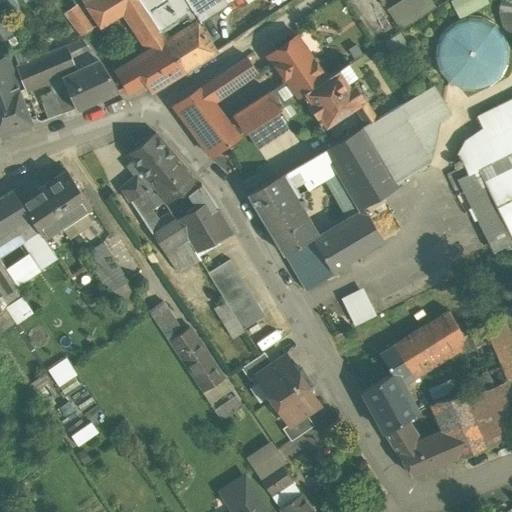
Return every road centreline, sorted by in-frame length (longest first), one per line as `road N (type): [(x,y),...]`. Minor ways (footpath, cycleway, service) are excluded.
road 1 (residential): [(421,501),(221,185),(155,107)]
road 2 (residential): [(155,107),(318,0)]
road 3 (residential): [(155,107),(0,159)]
